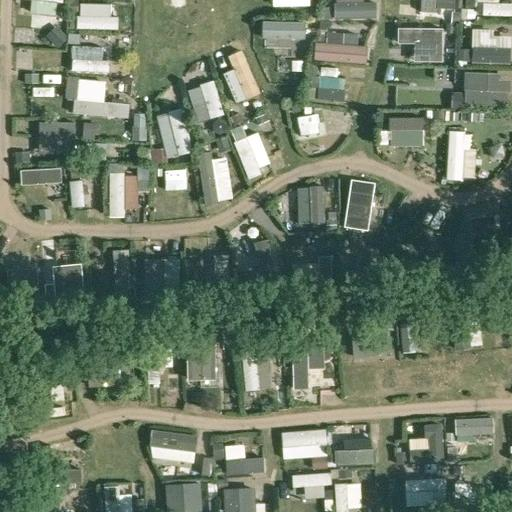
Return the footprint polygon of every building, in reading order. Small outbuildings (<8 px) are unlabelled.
[(283,0),(283,8),(304,7),(303,0),(283,0)] [(343,0),(343,23),(383,24),(383,10),(370,10),(370,0),(343,0)] [(428,0),(429,16),(445,16),(444,0),(428,0)] [(511,6),(507,6),(507,0),(474,0),(475,19),(487,20),(487,21),(511,21),(511,6)] [(85,5),(85,30),(126,30),(126,17),(119,17),(119,5),(85,5)] [(290,51),(312,52),(313,25),(271,24),(271,41),(290,41),(290,51)] [(431,58),(431,45),(448,45),(448,27),(405,26),(405,45),(416,45),(416,57),(431,58)] [(42,60),(71,61),(72,37),(43,36),(42,60)] [(511,41),(479,41),(479,66),(511,66),(511,41)] [(323,63),(374,64),(374,47),(323,45),(323,63)] [(230,76),(245,107),(268,96),(248,51),(235,57),(241,71),(230,76)] [(290,67),(310,68),(310,55),(290,55),(290,67)] [(83,58),(83,72),(120,73),(120,59),(83,58)] [(439,84),(439,68),(395,67),(395,83),(439,84)] [(345,81),(346,71),(327,70),(326,102),(351,103),(352,81),(345,81)] [(472,77),(473,97),(507,95),(505,75),(472,77)] [(139,118),(139,104),(113,104),(113,81),(84,81),(84,102),(91,102),(91,117),(139,118)] [(208,128),(234,118),(220,82),(195,91),(208,128)] [(424,112),(425,102),(407,102),(406,112),(424,112)] [(191,111),(166,114),(172,158),(197,154),(191,111)] [(330,113),(300,116),(302,128),(332,125),(330,113)] [(395,121),(397,152),(434,151),(433,119),(395,121)] [(511,154),(500,121),(475,130),(488,166),(511,157),(511,154)] [(113,146),(115,133),(92,131),(91,143),(113,146)] [(255,178),(279,170),(267,134),(243,142),(255,178)] [(49,154),(67,153),(67,136),(48,137),(49,154)] [(173,164),(173,150),(160,151),(160,164),(173,164)] [(232,154),(207,159),(210,176),(221,174),(226,203),(240,200),(232,154)] [(149,211),(147,177),(131,178),(131,174),(115,174),(117,213),(149,211)] [(91,182),(78,182),(79,210),(92,210),(91,182)] [(194,215),(205,214),(200,185),(190,187),(194,215)] [(381,226),(400,200),(390,193),(372,219),(381,226)] [(299,197),(298,210),(328,211),(329,198),(299,197)] [(119,251),(122,291),(137,290),(135,250),(119,251)] [(91,297),(90,259),(74,260),(76,298),(91,297)] [(424,355),(425,318),(409,318),(409,355),(424,355)] [(314,389),(312,343),(298,344),(300,389),(314,389)] [(119,385),(116,344),(88,346),(90,387),(119,385)] [(167,371),(181,370),(180,347),(163,348),(163,355),(153,356),(154,388),(168,387),(167,371)] [(252,393),(277,392),(275,350),(250,351),(252,393)] [(197,356),(199,381),(221,379),(219,355),(197,356)] [(45,407),(63,406),(62,388),(44,389),(45,407)] [(443,462),(441,425),(424,425),(425,439),(409,440),(410,464),(443,462)] [(357,431),(358,448),(377,447),(376,430),(357,431)] [(159,441),(159,462),(203,463),(203,441),(159,441)] [(233,457),(252,457),(251,446),(232,446),(233,457)] [(341,450),(341,465),(380,463),(379,448),(341,450)] [(236,464),(238,476),(270,470),(268,458),(236,464)] [(335,486),(334,473),(299,475),(300,488),(335,486)] [(485,510),(484,475),(458,476),(459,511),(485,510)] [(420,480),(399,481),(400,511),(412,511),(412,501),(421,501),(420,480)] [(356,506),(364,505),(363,483),(355,483),(356,506)] [(354,511),(354,484),(342,484),(342,511),(354,511)] [(168,501),(213,499),(212,485),(167,487),(168,501)] [(253,511),(253,486),(223,487),(223,511),(253,511)] [(113,488),(113,511),(139,511),(139,494),(127,495),(126,487),(113,488)] [(262,511),(272,511),(273,503),(263,502),(262,511)]
